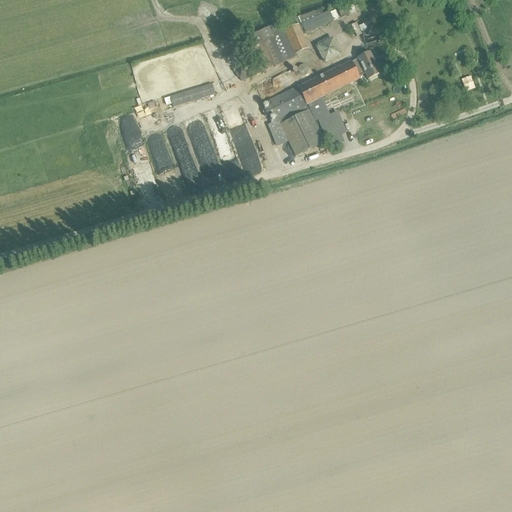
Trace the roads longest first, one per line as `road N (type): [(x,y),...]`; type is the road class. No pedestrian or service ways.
road 1 (track): [(282,175),(205,31),(162,18),(156,0)]
road 2 (track): [(511,101),(383,145)]
